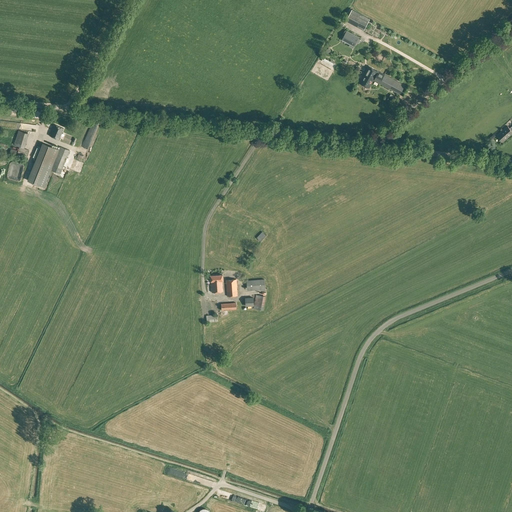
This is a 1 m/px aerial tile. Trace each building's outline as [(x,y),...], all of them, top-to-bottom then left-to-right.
[(346,21),(364,30),(370,19),(352,9),(346,21)] [(346,32),(342,40),(353,47),(355,43),(357,44),(360,40),(357,39),(358,38),(346,32)] [(374,80),(400,95),(405,85),(368,66),(359,83),(369,88),(374,80)] [(49,135),(59,139),(63,128),(54,124),(49,135)] [(511,126),(510,128),(508,126),(497,136),(502,142),(511,133),(511,126)] [(14,145),(24,148),(29,133),(18,130),(14,145)] [(27,180),(44,187),(52,168),(51,168),(53,165),(62,169),(69,150),(60,146),(59,149),(42,143),(35,162),(27,180)] [(17,155),(26,158),(29,150),(19,147),(17,155)] [(256,237),(260,241),(266,235),(262,231),(256,237)] [(211,281),(211,292),(222,291),(222,281),(223,281),(222,274),(210,275),(210,281),(211,281)] [(226,280),(227,296),(238,295),(236,279),(226,280)] [(246,280),(247,290),(265,289),(264,279),(246,280)] [(253,308),(263,310),(265,296),(256,295),(253,308)] [(245,306),(254,306),(253,297),(244,297),(245,306)]
